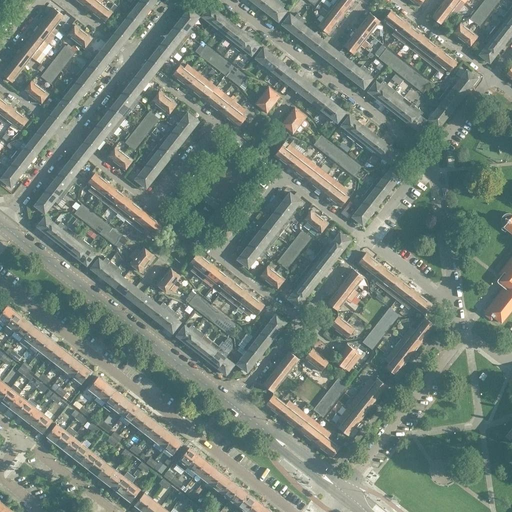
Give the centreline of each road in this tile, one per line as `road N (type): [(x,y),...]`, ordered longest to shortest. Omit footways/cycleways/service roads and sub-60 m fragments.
road 1 (residential): [(285,511),(0,285)]
road 2 (tertiary): [(234,406),(1,224)]
road 3 (residential): [(340,487),(454,339),(455,306)]
road 4 (residential): [(455,306),(428,158)]
road 5 (residential): [(428,158),(316,66)]
road 6 (tertiary): [(340,487),(234,406)]
